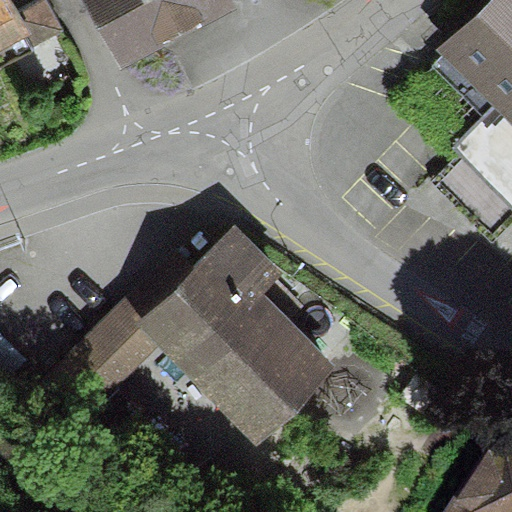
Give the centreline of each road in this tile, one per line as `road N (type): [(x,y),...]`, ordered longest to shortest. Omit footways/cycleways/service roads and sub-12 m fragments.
road 1 (residential): [(511,382),(303,233),(218,126)]
road 2 (residential): [(417,0),(218,126)]
road 3 (residential): [(138,145),(68,0)]
road 4 (residential): [(138,145),(0,193)]
